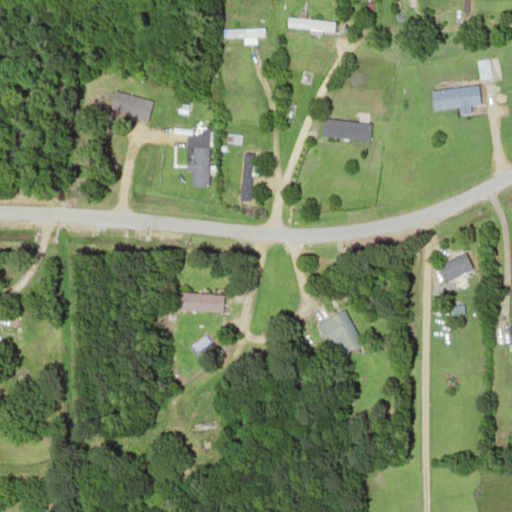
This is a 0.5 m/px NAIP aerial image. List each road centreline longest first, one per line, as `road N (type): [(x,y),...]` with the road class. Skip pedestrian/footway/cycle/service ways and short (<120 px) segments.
road 1 (residential): [(0,212),(337,233),(404,222),(511,170)]
road 2 (track): [(263,234),(307,105),(346,44),(394,27),(511,23)]
